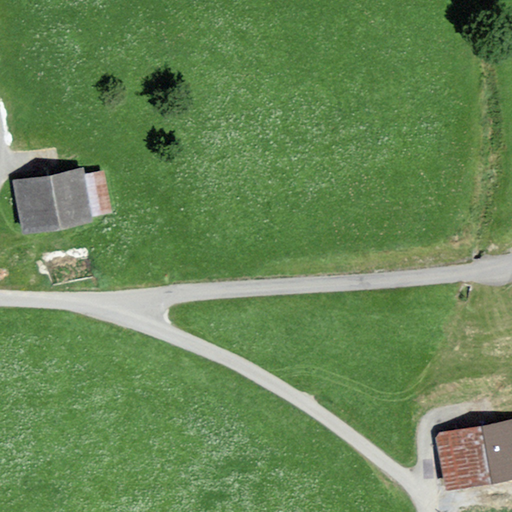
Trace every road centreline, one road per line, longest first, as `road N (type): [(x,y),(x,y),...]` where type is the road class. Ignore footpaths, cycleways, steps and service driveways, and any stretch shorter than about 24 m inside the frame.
road 1 (unclassified): [(86,301),(486,274),(511,261)]
road 2 (unclassified): [(86,301),(234,362),(323,416),(407,482),(428,511)]
